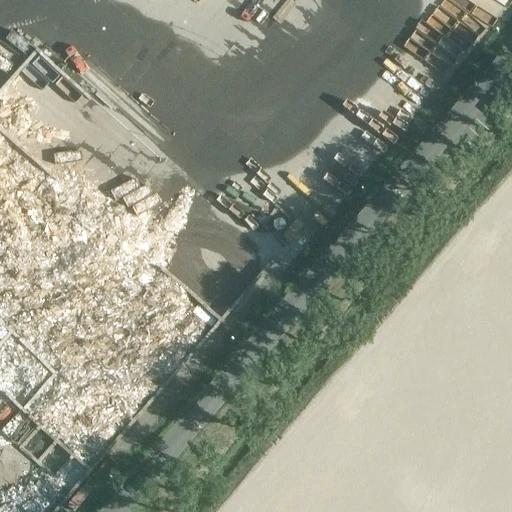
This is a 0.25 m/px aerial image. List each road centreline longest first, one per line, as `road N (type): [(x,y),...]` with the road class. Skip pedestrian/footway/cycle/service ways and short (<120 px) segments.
road 1 (unclassified): [(117,511),(511,55)]
road 2 (unknown): [(298,511),(511,267)]
road 3 (unknown): [(511,384),(453,449),(452,459),(497,508)]
